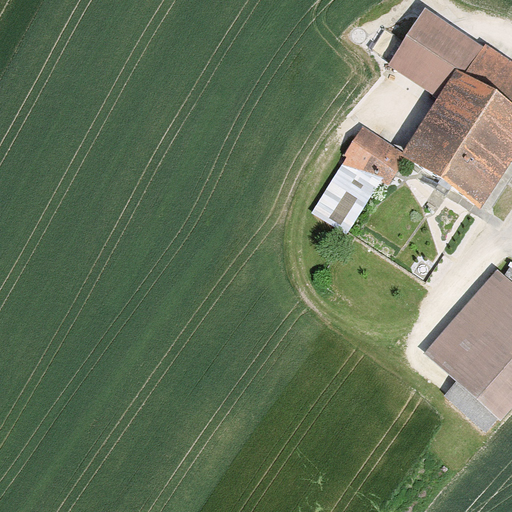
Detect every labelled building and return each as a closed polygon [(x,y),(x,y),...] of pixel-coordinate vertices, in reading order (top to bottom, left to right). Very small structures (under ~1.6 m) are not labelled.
[(467,38),(422,11),(387,69),(432,96),(467,38)] [(511,60),(508,58),(484,95),(511,112),(511,60)] [(511,112),(484,95),(453,76),(402,159),(480,210),(511,160),(511,112)] [(402,159),(358,134),(342,161),(386,186),(402,159)] [(511,408),(511,287),(492,271),(418,356),(498,425),(511,408)]
